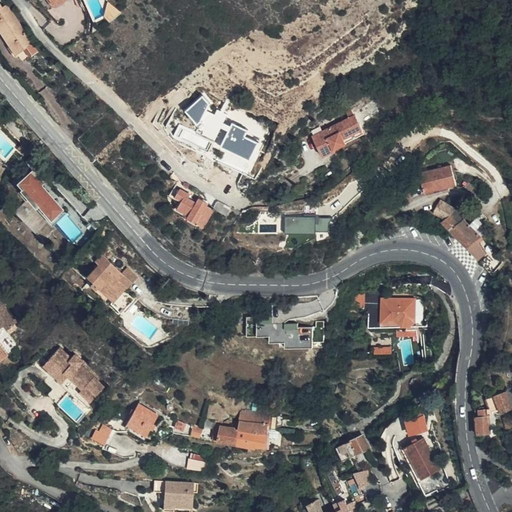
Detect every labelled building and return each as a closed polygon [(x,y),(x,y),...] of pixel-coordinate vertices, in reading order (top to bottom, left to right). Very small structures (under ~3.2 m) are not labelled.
[(111,19),(122,11),(109,0),(105,13),(111,19)] [(0,29),(16,53),(27,46),(25,44),(31,40),(7,3),(3,6),(0,1),(0,29)] [(25,44),(27,46),(32,53),(38,50),(31,40),(25,44)] [(229,113),(219,109),(217,112),(209,109),(212,103),(205,94),(188,109),(200,122),(203,120),(222,129),(223,126),(230,129),(222,145),(252,159),(261,141),(247,135),(250,128),(234,121),(232,124),(225,121),(229,113)] [(349,118),(354,115),(351,109),(346,111),(349,118)] [(363,134),(354,115),(349,118),(314,136),(324,157),(334,152),(334,151),(346,145),(346,143),(363,134)] [(23,143),(18,148),(23,154),(29,149),(23,143)] [(424,193),(455,185),(450,166),(419,174),(420,178),(424,193)] [(43,181),(33,169),(18,182),(22,187),(21,189),(47,220),(61,207),(40,183),(43,181)] [(484,188),(472,176),(463,186),(483,199),(487,195),(482,190),(484,188)] [(424,193),(420,178),(407,185),(393,194),(398,205),(409,200),(424,193)] [(209,203),(199,198),(197,201),(189,196),(191,193),(181,188),(176,197),(183,200),(178,208),(190,215),(190,217),(204,225),(214,209),(208,206),(209,203)] [(231,207),(221,201),(218,200),(215,206),(227,214),(231,207)] [(450,230),(460,223),(452,214),(456,209),(440,200),(432,213),(444,219),(441,221),(450,230)] [(334,215),(287,216),(287,232),(318,232),(318,230),(331,230),(331,222),(334,215)] [(475,231),(482,225),(476,219),(469,223),(468,224),(475,231)] [(450,230),(461,241),(479,259),(481,257),(485,254),(476,239),(480,237),(475,231),(468,224),(464,220),(460,223),(450,230)] [(128,279),(132,282),(137,277),(126,267),(121,272),(102,254),(96,260),(99,264),(87,274),(94,281),(90,285),(95,290),(99,286),(106,293),(118,280),(123,285),(128,279)] [(113,301),(132,282),(128,279),(123,285),(118,280),(106,293),(113,301)] [(0,327),(3,326),(6,330),(17,321),(3,303),(10,298),(0,285),(0,327)] [(358,306),(362,298),(362,293),(350,293),(350,306),(358,306)] [(412,323),(414,323),(414,300),(381,299),(380,314),(368,315),(369,323),(400,324),(401,327),(410,327),(412,323)] [(287,346),(315,345),(314,322),(258,323),(258,335),(271,335),(271,341),(287,341),(287,346)] [(60,347),(49,359),(63,373),(64,371),(68,375),(81,388),(85,384),(96,395),(104,386),(80,363),(82,361),(76,354),(72,358),(60,347)] [(63,373),(49,359),(44,364),(60,379),(63,382),(68,375),(64,371),(63,373)] [(63,382),(60,379),(47,393),(58,403),(71,390),(63,382)] [(90,401),(96,395),(85,384),(81,388),(79,391),(90,401)] [(476,410),(478,433),(490,432),(490,428),(496,427),(493,412),(498,410),(500,413),(511,408),(511,386),(507,388),(506,391),(486,399),(489,408),(486,409),(476,410)] [(322,405),(329,408),(333,396),(325,394),(322,405)] [(127,423),(146,434),(157,415),(138,404),(127,423)] [(269,417),(269,414),(242,411),(238,428),(268,429),(268,428),(276,429),(277,418),(269,417)] [(425,414),(407,419),(411,434),(430,429),(425,414)] [(104,444),(112,429),(103,424),(99,430),(96,429),(92,437),(104,444)] [(236,443),(238,428),(226,427),(222,427),(220,440),(236,443)] [(267,445),(268,429),(238,428),(236,443),(256,447),(257,445),(267,445)] [(363,435),(336,447),(343,460),(369,447),(363,435)] [(440,469),(423,438),(402,449),(419,481),(440,469)] [(207,462),(208,456),(191,453),(190,460),(207,462)] [(367,469),(355,472),(361,486),(371,481),(367,469)] [(193,491),(194,483),(154,480),(153,491),(159,491),(165,492),(164,498),(164,505),(192,507),(193,491)] [(468,497),(461,499),(464,505),(471,502),(468,497)] [(323,511),(317,499),(308,504),(311,511),(323,511)] [(359,511),(356,505),(354,501),(347,504),(345,500),(334,505),(337,511),(333,511),(359,511)]
